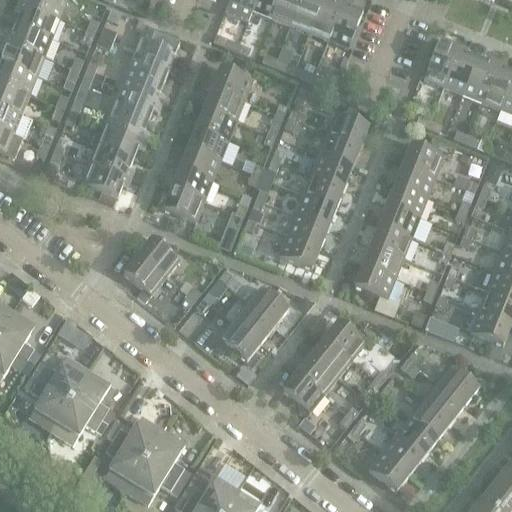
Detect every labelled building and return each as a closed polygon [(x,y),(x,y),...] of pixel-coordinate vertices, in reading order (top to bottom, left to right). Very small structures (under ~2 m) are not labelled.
[(21,0),(20,0),(18,8),(59,24),(67,4),(55,0),(26,0),(26,2),(21,0)] [(124,3),(117,0),(110,0),(109,6),(120,11),(124,3)] [(230,4),(225,16),(248,26),(252,15),(258,0),(235,0),(233,6),(230,4)] [(258,0),(252,15),(272,23),(281,0),(258,0)] [(281,0),(272,23),(290,30),(302,0),(281,0)] [(302,0),(290,30),(309,38),(324,2),(319,0),(302,0)] [(334,6),(324,2),(309,38),(328,46),(345,4),(336,1),(334,6)] [(135,7),(124,3),(120,11),(132,15),(135,7)] [(353,8),(345,4),(328,46),(348,53),(363,17),(351,13),(353,8)] [(59,24),(18,8),(14,16),(19,18),(15,29),(52,43),(59,24)] [(91,23),(86,35),(94,38),(99,27),(91,23)] [(6,38),(2,46),(44,62),(52,43),(15,29),(11,40),(6,38)] [(94,38),(86,35),(81,47),(89,50),(94,38)] [(159,99),(164,88),(168,78),(173,80),(179,63),(174,61),(179,50),(143,35),(105,131),(146,147),(149,139),(144,137),(153,116),(158,118),(164,101),(159,99)] [(239,49),(227,44),(224,52),(236,57),(239,49)] [(44,62),(2,46),(0,52),(0,54),(4,56),(0,66),(36,81),(44,62)] [(424,84),(444,92),(460,50),(452,47),(450,52),(438,47),(424,84)] [(251,53),(239,49),(236,57),(247,62),(251,53)] [(468,54),(460,50),(444,92),(463,99),(477,63),(466,59),(468,54)] [(277,64),(265,59),(262,67),(273,72),(277,64)] [(75,62),(71,73),(79,76),(84,65),(75,62)] [(488,67),(477,63),(463,99),(481,107),(498,66),(490,62),(488,67)] [(288,69),(277,64),(273,72),(285,77),(288,69)] [(0,88),(29,100),(36,81),(0,66),(0,88)] [(506,69),(498,66),(481,107),(500,114),(511,85),(511,76),(504,74),(506,69)] [(89,67),(84,79),(93,82),(97,70),(89,67)] [(306,67),(304,73),(313,77),(315,71),(306,67)] [(220,72),(211,93),(244,106),(252,85),(220,72)] [(79,76),(71,73),(66,85),(74,88),(79,76)] [(303,74),(300,83),(311,87),(315,79),(303,74)] [(93,82),(84,79),(80,90),(88,94),(93,82)] [(326,83),(315,79),(311,87),(323,92),(326,83)] [(511,85),(500,114),(511,119),(511,85)] [(29,100),(0,88),(0,110),(21,119),(29,100)] [(211,93),(203,113),(236,126),(244,106),(211,93)] [(60,99),(56,111),(64,114),(69,103),(60,99)] [(74,105),(69,117),(78,120),(82,108),(74,105)] [(279,109),(275,119),(283,122),(287,112),(279,109)] [(0,132),(14,138),(21,119),(0,110),(0,132)] [(64,114),(56,111),(51,123),(59,126),(64,114)] [(203,113),(195,133),(228,146),(236,126),(203,113)] [(300,117),(292,114),(288,124),(296,127),(300,117)] [(78,120),(69,117),(65,128),(73,132),(78,120)] [(335,119),(327,140),(360,153),(368,132),(335,119)] [(419,121),(415,129),(427,133),(430,125),(419,121)] [(296,127),(288,124),(284,133),(292,136),(296,127)] [(442,130),(430,125),(427,133),(439,138),(442,130)] [(271,129),(267,139),(275,142),(279,132),(271,129)] [(146,147),(105,131),(97,150),(133,164),(138,153),(143,155),(146,147)] [(0,132),(0,155),(15,162),(23,142),(14,138),(0,132)] [(195,133),(187,153),(220,166),(231,170),(239,151),(228,146),(195,133)] [(457,136),(453,144),(465,149),(468,140),(457,136)] [(45,137),(40,149),(49,152),(53,141),(45,137)] [(275,142),(267,139),(263,148),(271,151),(275,142)] [(360,153),(327,140),(319,160),(352,173),(360,153)] [(480,145),(468,140),(465,149),(477,153),(480,145)] [(59,143),(54,155),(63,158),(67,146),(59,143)] [(411,149),(402,170),(435,183),(444,162),(451,165),(455,154),(432,145),(428,156),(411,149)] [(49,152),(40,149),(36,161),(44,164),(49,152)] [(133,164),(97,150),(89,169),(131,185),(134,177),(129,175),(133,164)] [(506,155),(494,151),(491,159),(503,164),(506,155)] [(187,153),(179,173),(212,186),(220,166),(187,153)] [(284,158),(275,154),(272,164),(280,167),(284,158)] [(63,158),(54,155),(50,166),(58,169),(63,158)] [(511,157),(506,155),(503,164),(511,167),(511,157)] [(319,160),(311,180),(344,193),(352,173),(319,160)] [(280,167),(272,164),(268,173),(276,177),(280,167)] [(131,185),(89,169),(81,188),(118,203),(122,191),(127,193),(131,185)] [(255,169),(251,178),(251,179),(259,182),(263,173),(255,169)] [(402,170),(394,190),(427,203),(435,183),(402,170)] [(179,173),(171,193),(204,207),(212,186),(179,173)] [(259,182),(251,179),(247,188),(255,192),(259,182)] [(311,180),(303,200),(336,213),(344,193),(311,180)] [(470,185),(466,195),(474,198),(478,189),(470,185)] [(394,190),(386,210),(419,223),(427,203),(394,190)] [(491,194),(483,191),(479,200),(487,203),(491,194)] [(204,207),(171,193),(163,214),(196,227),(204,207)] [(268,198),(260,194),(256,204),(264,207),(268,198)] [(336,213),(303,200),(295,220),(328,233),(336,213)] [(487,203),(479,200),(475,210),(483,213),(487,203)] [(264,207),(256,204),(252,213),(260,217),(264,207)] [(462,205),(458,215),(466,218),(470,209),(462,205)] [(239,209),(235,219),(243,222),(247,213),(239,209)] [(386,210),(379,229),(411,242),(419,223),(386,210)] [(466,218),(458,215),(455,225),(463,228),(466,218)] [(232,220),(226,237),(236,241),(243,222),(235,219),(234,221),(232,220)] [(328,233),(295,220),(287,240),(320,253),(328,233)] [(256,227),(248,224),(244,234),(252,237),(256,227)] [(379,229),(370,250),(403,263),(411,242),(379,229)] [(475,234),(467,231),(463,240),(471,243),(475,234)] [(511,236),(510,236),(502,256),(511,259),(511,236)] [(320,253),(287,240),(279,261),(312,274),(320,253)] [(471,243),(463,240),(459,250),(467,253),(471,243)] [(152,243),(137,260),(165,283),(179,265),(152,243)] [(446,246),(443,255),(442,255),(450,259),(454,249),(446,246)] [(370,250),(362,270),(395,283),(403,263),(370,250)] [(450,259),(442,255),(438,265),(447,268),(450,259)] [(511,259),(502,256),(494,276),(511,283),(511,259)] [(165,283),(137,260),(123,278),(151,300),(165,283)] [(395,283),(362,270),(354,291),(387,304),(395,283)] [(459,274),(451,271),(447,280),(455,284),(459,274)] [(232,281),(225,276),(218,284),(225,289),(232,281)] [(511,283),(494,276),(486,296),(511,306),(511,283)] [(455,284),(447,280),(443,290),(451,293),(455,284)] [(17,285),(10,293),(19,300),(25,292),(17,285)] [(430,286),(426,295),(434,299),(438,289),(430,286)] [(30,292),(22,302),(32,310),(40,300),(30,292)] [(194,292),(188,301),(195,306),(201,298),(194,292)] [(261,292),(247,310),(274,332),(288,314),(261,292)] [(434,299),(426,295),(423,305),(431,308),(434,299)] [(215,302),(208,296),(202,304),(209,310),(215,302)] [(511,327),(511,306),(486,296),(478,316),(511,329),(511,327)] [(188,301),(181,309),(188,314),(195,306),(188,301)] [(447,304),(439,301),(435,310),(443,314),(447,304)] [(209,310),(202,304),(196,313),(202,318),(209,310)] [(0,337),(14,315),(0,306),(0,337)] [(274,332),(247,310),(233,326),(261,349),(274,332)] [(14,315),(0,337),(0,349),(27,366),(33,355),(24,349),(36,329),(14,315)] [(511,329),(478,316),(470,337),(503,350),(511,329)] [(68,321),(58,337),(85,351),(91,341),(76,332),(77,329),(68,321)] [(261,349),(233,326),(219,344),(247,366),(261,349)] [(338,326),(324,344),(351,366),(365,348),(338,326)] [(324,344),(310,360),(338,383),(351,366),(324,344)] [(0,349),(0,387),(10,370),(20,376),(27,366),(0,349)] [(419,362),(413,357),(406,365),(413,370),(419,362)] [(310,360),(297,377),(324,399),(338,383),(310,360)] [(44,375),(37,386),(69,406),(88,375),(66,361),(54,381),(44,375)] [(406,365),(400,373),(407,378),(413,370),(406,365)] [(451,371),(437,389),(464,411),(478,393),(451,371)] [(382,374),(375,382),(382,387),(388,379),(382,374)] [(111,389),(88,375),(69,406),(107,429),(108,429),(114,418),(98,409),(111,389)] [(324,399),(297,377),(282,395),(310,417),(324,399)] [(382,387),(375,382),(369,390),(376,396),(382,387)] [(28,423),(51,436),(69,406),(37,386),(31,397),(41,403),(28,423)] [(464,411),(437,389),(423,406),(451,428),(464,411)] [(386,391),(380,399),(386,404),(393,396),(386,391)] [(380,399),(373,407),(380,412),(386,404),(380,399)] [(107,429),(69,406),(51,436),(73,450),(85,430),(95,436),(101,439),(107,429)] [(451,428),(423,406),(410,422),(437,445),(451,428)] [(352,412),(347,418),(345,420),(352,425),(359,417),(352,412)] [(345,420),(339,428),(346,433),(352,425),(345,420)] [(107,443),(112,446),(145,466),(163,435),(141,421),(129,441),(119,435),(119,436),(113,432),(107,443)] [(437,445),(410,422),(396,439),(424,461),(437,445)] [(366,430),(359,425),(353,433),(359,438),(366,430)] [(353,433),(346,441),(353,446),(359,438),(353,433)] [(163,435),(145,466),(177,485),(183,474),(173,469),(186,449),(163,435)] [(424,461),(396,439),(383,456),(410,478),(424,461)] [(103,483),(126,496),(145,466),(112,446),(106,457),(116,463),(103,483)] [(410,478),(383,456),(369,474),(396,496),(410,478)] [(145,466),(126,496),(148,510),(160,490),(170,496),(177,485),(145,466)] [(511,470),(510,468),(495,486),(511,499),(511,470)] [(197,474),(181,501),(198,511),(227,511),(238,495),(216,481),(214,484),(197,474)] [(511,511),(511,499),(495,486),(481,504),(491,511),(511,511)] [(258,511),(261,508),(238,495),(227,511),(258,511)] [(198,511),(181,501),(174,511),(198,511)]
